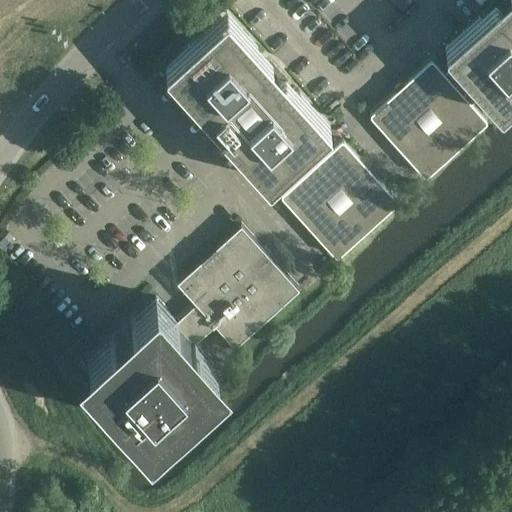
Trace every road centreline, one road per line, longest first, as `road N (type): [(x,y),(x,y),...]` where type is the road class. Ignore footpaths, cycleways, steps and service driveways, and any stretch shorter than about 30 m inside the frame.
road 1 (unknown): [(136,87),(32,222),(30,246),(55,271)]
road 2 (unknown): [(55,271),(96,302),(112,299),(226,189)]
road 3 (unclassified): [(0,151),(148,0)]
road 4 (unknown): [(182,139),(55,271)]
